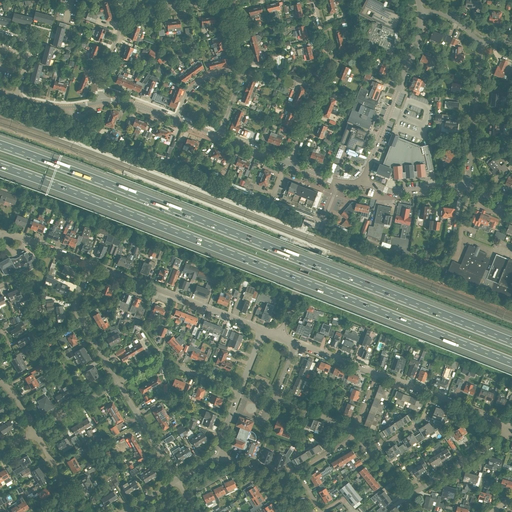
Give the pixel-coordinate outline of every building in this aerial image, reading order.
[(365,4),(360,14),(371,20),(372,18),(375,20),(377,21),(379,22),(380,22),(383,24),(383,25),(383,26),(388,28),(388,27),(396,30),(402,15),(388,10),(385,9),(386,7),(383,6),(383,5),(374,0),(367,0),(366,2),(367,3),(366,4),(365,4)] [(480,9),(481,2),(467,0),(466,7),(474,8),(474,11),(479,12),(480,9)] [(100,11),(104,10),(109,9),(107,1),(102,2),(103,8),(100,9),(100,11)] [(257,17),(258,21),(259,25),(261,24),(260,20),(259,17),(264,16),(261,7),(255,8),(257,17)] [(255,18),(256,22),(257,21),(258,21),(257,17),(255,8),(249,10),(251,19),(255,18)] [(112,20),(110,14),(109,9),(104,10),(100,11),(96,12),(96,15),(93,14),(90,13),(88,12),(88,13),(85,19),(95,23),(97,17),(103,16),(104,20),(106,19),(107,21),(112,20)] [(39,21),(41,14),(35,12),(33,20),(39,21)] [(501,17),(501,13),(491,12),(491,15),(490,15),(489,22),(490,22),(490,23),(493,23),(501,23),(501,17)] [(18,23),(20,15),(14,14),(12,21),(18,23)] [(52,25),(52,24),(53,17),(47,16),(45,23),(52,25)] [(30,26),(32,18),(26,17),(24,24),(30,26)] [(9,27),(11,20),(4,18),(2,26),(9,27)] [(369,34),(367,39),(369,39),(367,45),(392,55),(397,44),(395,44),(396,40),(394,39),(397,31),(396,30),(388,27),(388,28),(383,26),(381,29),(378,28),(377,27),(379,22),(377,21),(376,23),(371,21),(369,27),(370,27),(367,33),(369,34)] [(57,27),(56,34),(63,35),(66,24),(60,23),(59,28),(57,27)] [(103,36),(106,30),(99,27),(97,31),(92,29),(91,31),(94,32),(94,33),(96,34),(97,33),(103,36)] [(138,35),(140,36),(141,34),(142,30),(140,29),(134,27),(132,33),(138,35)] [(340,32),(340,30),(335,31),(337,40),(342,39),(344,39),(342,31),(340,32)] [(443,35),(433,31),(429,41),(433,43),(434,41),(440,43),(441,40),(447,42),(449,37),(444,35),(443,35)] [(101,42),(103,36),(97,33),(96,34),(94,40),(101,42)] [(138,35),(132,33),(129,39),(138,42),(140,38),(143,39),(143,37),(140,36),(138,35)] [(250,44),(257,42),(260,41),(258,35),(249,38),(250,44)] [(219,41),(218,38),(212,39),(213,44),(213,45),(213,48),(224,45),(224,42),(223,42),(222,40),(219,41)] [(60,48),(62,41),(54,40),(53,46),(60,48)] [(250,44),(252,50),(258,48),(261,47),(260,41),(257,42),(250,44)] [(52,53),(53,47),(46,45),(45,51),(52,53)] [(97,53),(100,47),(94,45),(91,51),(97,53)] [(224,46),(224,45),(213,48),(214,51),(215,51),(217,57),(222,55),(221,52),(225,51),(225,49),(225,46),(224,46)] [(137,57),(138,55),(132,52),(133,49),(127,46),(124,52),(137,57)] [(310,46),(301,49),(303,55),(306,54),(312,53),(310,46)] [(461,51),(462,47),(456,47),(456,50),(453,50),(452,56),(455,56),(455,60),(464,61),(465,55),(460,54),(460,51),(461,51)] [(154,59),(157,52),(150,50),(147,57),(154,59)] [(95,59),(97,53),(91,51),(89,57),(95,59)] [(136,59),(137,57),(124,52),(122,58),(129,61),(130,57),(133,59),(133,58),(136,59)] [(265,60),(263,54),(260,54),(253,56),(255,62),(265,60)] [(229,66),(227,55),(220,57),(220,60),(221,60),(222,67),(222,68),(229,66)] [(435,60),(423,55),(420,61),(426,64),(424,69),(428,71),(430,66),(434,66),(435,64),(434,63),(435,60)] [(49,65),(50,59),(43,57),(41,63),(49,65)] [(388,69),(390,62),(380,58),(379,63),(383,64),(382,67),(388,69)] [(193,61),(191,62),(194,67),(198,72),(204,68),(198,60),(194,63),(193,61)] [(508,62),(503,60),(502,62),(501,62),(499,68),(497,67),(494,75),(503,78),(507,69),(506,68),(508,65),(507,64),(508,62)] [(191,66),(188,68),(193,76),(198,72),(194,67),(191,62),(189,63),(191,66)] [(347,74),(349,68),(343,66),(341,72),(347,74)] [(385,75),(388,69),(382,67),(379,73),(385,75)] [(182,68),(181,69),(182,72),(184,74),(188,79),(193,76),(188,68),(184,71),(182,68)] [(347,81),(349,77),(352,78),(353,77),(350,75),(347,74),(341,72),(339,78),(347,81)] [(122,85),(126,74),(124,73),(123,75),(119,73),(116,83),(122,85)] [(126,74),(122,85),(127,88),(130,82),(131,79),(127,77),(128,74),(126,74)] [(183,83),(188,79),(184,74),(179,78),(183,83)] [(148,75),(143,83),(145,84),(149,79),(152,76),(148,75)] [(153,91),(154,88),(158,78),(152,76),(149,79),(145,84),(143,89),(146,90),(144,94),(144,96),(149,98),(149,96),(152,91),(153,91)] [(424,88),(426,82),(414,77),(412,83),(424,88)] [(260,89),(260,88),(260,87),(257,85),(259,81),(250,78),(248,84),(260,89)] [(61,82),(61,80),(59,79),(58,82),(55,81),(53,88),(59,90),(61,82)] [(137,81),(136,84),(133,90),(139,92),(143,84),(138,82),(137,81)] [(375,105),(381,91),(383,86),(371,81),(370,84),(371,85),(371,86),(373,86),(371,92),(364,89),(365,87),(361,86),(361,88),(360,88),(357,98),(375,105)] [(81,93),(83,88),(85,84),(81,82),(77,92),(81,93)] [(133,90),(136,84),(130,82),(127,88),(133,90)] [(419,95),(420,92),(423,91),(424,88),(412,83),(409,89),(413,91),(413,93),(419,95)] [(461,92),(461,88),(461,85),(452,84),(452,83),(449,83),(449,88),(451,88),(451,91),(461,92)] [(259,90),(260,89),(248,84),(246,90),(254,93),(256,89),(259,90)] [(302,98),(305,88),(301,86),(297,96),(302,98)] [(507,97),(508,90),(502,89),(502,87),(495,86),(494,94),(492,93),(491,106),(500,107),(500,101),(503,101),(503,97),(507,97)] [(178,102),(182,90),(174,87),(171,92),(174,93),(172,99),(178,102)] [(255,100),(256,99),(255,98),(253,97),(254,93),(246,90),(243,96),(255,100)] [(164,104),(167,98),(156,94),(156,93),(154,93),(152,99),(154,100),(164,104)] [(302,98),(297,96),(295,95),(292,102),(294,103),(293,105),(298,107),(302,98)] [(255,100),(243,96),(241,102),(247,104),(249,100),(253,102),(257,104),(258,101),(255,100)] [(327,107),(335,111),(335,110),(336,109),(336,108),(333,106),(335,100),(331,98),(327,107)] [(351,112),(348,121),(354,124),(369,129),(375,112),(374,112),(375,110),(374,110),(376,105),(375,105),(357,98),(351,112)] [(171,100),(169,99),(166,105),(176,109),(178,102),(172,99),(171,100)] [(336,115),(337,111),(335,111),(327,107),(323,117),(328,119),(330,113),(336,115)] [(117,115),(118,113),(113,111),(112,113),(111,112),(108,118),(115,121),(118,115),(117,115)] [(293,120),(295,114),(288,112),(287,115),(281,113),(280,115),(283,117),(286,118),(293,120)] [(446,121),(441,120),(442,115),(436,114),(435,121),(439,121),(439,123),(445,123),(445,128),(457,129),(457,128),(458,128),(458,123),(458,121),(446,120),(446,121)] [(239,126),(239,125),(238,125),(241,119),(235,117),(233,123),(239,126)] [(113,127),(115,121),(108,118),(105,126),(112,128),(113,127)] [(290,126),(293,120),(286,118),(284,123),(290,126)] [(137,131),(138,128),(141,121),(135,119),(132,126),(136,127),(134,133),(136,133),(137,131)] [(144,130),(147,123),(141,121),(138,128),(144,130)] [(364,141),(365,138),(367,132),(352,127),(354,124),(348,121),(340,141),(342,142),(341,143),(348,145),(347,146),(356,150),(356,151),(361,154),(364,148),(362,148),(365,141),(364,141)] [(233,123),(232,123),(229,129),(236,132),(239,133),(238,134),(245,137),(246,137),(248,138),(250,133),(240,129),(240,130),(237,129),(239,126),(233,123)] [(325,133),(327,127),(321,124),(318,130),(325,133)] [(503,136),(504,124),(498,124),(498,126),(490,125),(489,135),(496,136),(497,135),(503,136)] [(156,131),(154,131),(153,134),(155,135),(161,137),(163,130),(162,129),(161,129),(160,129),(157,128),(156,131)] [(163,130),(161,137),(167,139),(169,140),(171,135),(168,134),(169,132),(167,131),(166,131),(165,130),(164,130),(163,130)] [(323,139),(325,133),(318,130),(316,136),(323,139)] [(276,138),(277,135),(271,132),(270,136),(268,142),(274,144),(276,138)] [(280,146),(283,137),(277,135),(276,138),(274,144),(280,146)] [(433,170),(434,170),(428,145),(420,147),(419,146),(418,146),(414,144),(413,144),(409,143),(409,142),(407,142),(407,141),(406,141),(403,140),(402,140),(402,139),(402,140),(398,138),(398,137),(393,135),(389,145),(391,146),(389,150),(388,154),(387,154),(387,155),(387,157),(386,156),(386,157),(385,161),(384,162),(385,162),(383,166),(380,165),(377,173),(389,177),(389,176),(393,177),(395,177),(395,179),(402,178),(402,177),(406,177),(406,178),(414,177),(414,176),(418,176),(418,177),(425,177),(425,171),(433,169),(433,170)] [(195,142),(187,139),(185,145),(184,145),(182,149),(183,150),(187,151),(187,150),(191,151),(192,149),(196,150),(199,143),(195,142)] [(315,153),(317,150),(314,149),(313,152),(312,152),(310,158),(316,160),(318,154),(315,153)] [(449,163),(454,155),(451,152),(452,151),(448,149),(441,158),(449,163)] [(217,159),(220,152),(214,150),(213,153),(211,153),(210,156),(211,156),(211,157),(213,157),(212,160),(216,161),(217,159)] [(320,151),(318,154),(316,160),(322,163),(326,154),(320,151)] [(225,161),(226,158),(225,158),(226,154),(220,152),(217,159),(223,161),(225,161)] [(238,175),(240,170),(241,167),(244,161),(238,158),(235,165),(239,167),(236,172),(236,174),(238,175)] [(492,160),(490,158),(486,162),(493,170),(492,171),(495,175),(501,169),(503,172),(507,168),(510,172),(511,169),(511,163),(507,168),(504,164),(501,166),(494,159),(492,160)] [(247,176),(249,171),(247,170),(250,163),(244,161),(241,167),(247,170),(244,175),(247,176)] [(262,185),(263,185),(261,189),(264,190),(265,186),(266,186),(270,174),(269,173),(269,172),(264,170),(264,171),(259,183),(259,184),(258,185),(261,186),(262,185)] [(299,187),(297,186),(297,185),(289,182),(282,199),(281,198),(280,201),(314,214),(322,194),(314,191),(314,192),(308,190),(308,189),(303,187),(303,188),(301,187),(301,186),(299,186),(299,187)] [(15,205),(18,197),(0,190),(0,197),(0,198),(0,202),(3,204),(5,201),(15,205)] [(356,205),(356,204),(356,203),(352,202),(344,211),(344,212),(341,215),(346,219),(349,217),(348,216),(353,212),(355,209),(356,205)] [(361,211),(363,205),(356,204),(356,205),(355,209),(353,212),(358,213),(358,211),(361,211)] [(370,206),(363,205),(361,211),(360,215),(367,217),(370,206)] [(425,206),(423,205),(422,206),(421,206),(421,210),(419,209),(417,219),(418,220),(421,221),(423,220),(423,219),(427,219),(428,211),(428,209),(429,209),(429,207),(425,206)] [(386,208),(378,206),(374,227),(369,226),(367,235),(381,240),(384,224),(391,225),(392,216),(390,216),(391,209),(389,208),(386,208)] [(403,208),(398,207),(395,222),(401,224),(408,225),(410,225),(412,211),(410,210),(410,209),(406,209),(406,208),(404,208),(403,208)] [(484,213),(485,211),(483,210),(481,213),(476,211),(471,222),(474,223),(473,224),(475,225),(473,228),(478,230),(479,228),(485,230),(484,231),(488,233),(491,227),(494,228),(496,225),(497,225),(499,220),(484,213)] [(71,214),(64,211),(62,216),(65,217),(64,220),(68,222),(71,214)] [(24,226),(27,219),(17,215),(14,223),(24,226)] [(41,225),(44,219),(41,217),(40,220),(39,224),(38,224),(36,231),(42,233),(44,226),(41,225)] [(364,234),(370,219),(367,218),(361,233),(364,234)] [(348,220),(347,219),(344,222),(350,228),(352,223),(348,220)] [(36,231),(38,224),(33,221),(30,228),(36,231)] [(56,229),(57,226),(52,224),(47,237),(52,239),(56,229)] [(89,253),(92,245),(93,241),(89,239),(88,238),(91,228),(84,225),(80,235),(82,236),(80,241),(84,242),(81,250),(89,253)] [(97,232),(107,236),(108,233),(114,236),(116,232),(100,225),(97,232)] [(74,246),(77,239),(74,238),(78,228),(74,227),(73,231),(68,244),(71,245),(70,246),(73,248),(74,246)] [(57,241),(60,234),(61,231),(56,229),(52,239),(57,241)] [(66,243),(68,244),(73,231),(71,230),(70,234),(67,233),(66,235),(65,235),(62,243),(65,244),(66,243)] [(117,250),(123,234),(116,232),(114,236),(108,233),(107,236),(105,243),(110,245),(107,252),(115,255),(116,253),(117,250)] [(377,247),(380,240),(368,235),(365,242),(377,247)] [(135,260),(141,241),(132,239),(130,246),(134,247),(132,253),(134,254),(133,256),(131,255),(130,257),(127,257),(126,258),(123,265),(127,267),(129,268),(132,260),(133,260),(135,260)] [(102,258),(104,253),(105,253),(107,247),(100,245),(96,256),(102,258)] [(460,253),(457,262),(510,283),(511,279),(511,260),(472,245),(467,256),(460,253)] [(154,257),(157,251),(151,249),(148,255),(154,257)] [(24,253),(23,251),(20,252),(22,254),(19,256),(20,257),(16,259),(15,259),(14,259),(13,259),(12,259),(11,259),(10,259),(9,257),(0,262),(0,267),(4,275),(15,274),(17,272),(26,267),(28,270),(35,266),(32,263),(36,261),(33,254),(29,256),(26,252),(24,253)] [(123,265),(126,258),(120,256),(117,264),(120,265),(120,264),(123,265)] [(173,265),(179,267),(181,261),(176,259),(173,265)] [(200,264),(187,259),(186,263),(185,263),(182,272),(190,274),(188,278),(195,280),(196,277),(199,268),(200,264)] [(153,268),(155,263),(149,260),(148,264),(143,262),(139,272),(147,275),(148,274),(151,267),(153,268)] [(73,277),(76,269),(64,265),(62,273),(73,277)] [(54,276),(57,270),(50,267),(48,274),(54,276)] [(174,285),(178,275),(179,271),(174,269),(169,283),(174,285)] [(161,271),(159,271),(157,276),(159,276),(158,279),(164,282),(167,272),(161,270),(161,271)] [(216,284),(218,277),(200,270),(197,276),(208,281),(205,289),(197,286),(194,293),(206,298),(212,282),(216,284)] [(67,295),(69,287),(66,286),(66,285),(62,284),(58,283),(59,282),(53,279),(53,280),(47,277),(46,281),(57,285),(55,290),(67,295)] [(189,286),(191,281),(188,280),(187,282),(183,280),(180,288),(186,290),(188,285),(189,286)] [(38,286),(34,281),(30,284),(33,289),(38,286)] [(111,292),(112,289),(110,288),(110,287),(105,285),(103,289),(101,288),(100,292),(102,293),(107,295),(108,295),(110,296),(112,292),(111,292)] [(246,313),(252,299),(256,300),(259,292),(260,292),(255,290),(255,288),(247,285),(242,299),(245,300),(244,303),(243,303),(240,311),(246,313)] [(18,289),(18,288),(15,290),(13,291),(20,307),(21,307),(18,300),(23,298),(19,289),(18,289)] [(19,308),(20,307),(13,291),(7,294),(10,301),(11,303),(14,301),(15,302),(16,302),(19,308)] [(34,294),(30,292),(30,297),(32,297),(33,298),(32,298),(33,303),(41,302),(41,296),(39,296),(39,294),(34,295),(34,294)] [(222,304),(226,292),(225,292),(223,297),(219,295),(217,302),(222,304)] [(230,293),(228,292),(227,293),(226,292),(222,304),(227,306),(231,295),(231,294),(230,293)] [(259,292),(256,300),(255,302),(258,303),(259,301),(266,303),(267,303),(274,306),(276,299),(277,297),(271,294),(270,296),(260,292),(259,292)] [(126,311),(127,309),(132,296),(124,293),(121,301),(122,301),(119,309),(126,311)] [(135,317),(142,300),(135,297),(129,312),(132,313),(133,312),(135,313),(133,316),(135,317)] [(54,306),(54,300),(46,301),(47,310),(56,309),(57,319),(63,318),(62,315),(63,315),(62,306),(57,306),(57,305),(54,306)] [(141,319),(147,302),(142,300),(135,317),(141,319)] [(271,314),(274,306),(267,303),(266,303),(264,311),(271,314)] [(156,314),(159,306),(155,305),(153,308),(152,308),(148,317),(152,319),(154,313),(156,314)] [(163,315),(164,311),(162,311),(163,308),(159,306),(156,314),(160,315),(160,314),(163,315)] [(308,307),(306,310),(308,311),(305,318),(302,324),(300,323),(296,332),(302,334),(305,326),(312,308),(308,306),(308,307)] [(305,326),(302,334),(301,335),(303,336),(307,336),(307,337),(308,338),(314,324),(308,322),(308,323),(309,320),(310,317),(317,320),(320,311),(315,310),(315,309),(312,308),(305,326)] [(179,318),(181,312),(176,310),(173,316),(179,318)] [(272,314),(271,314),(264,311),(263,311),(260,318),(269,322),(272,314)] [(184,320),(187,314),(181,312),(179,318),(178,320),(177,323),(179,324),(181,319),(184,320)] [(96,321),(101,318),(98,313),(93,316),(96,321)] [(196,325),(198,318),(192,316),(190,322),(192,323),(196,325)] [(105,318),(104,317),(102,319),(101,318),(96,321),(99,327),(102,325),(104,329),(109,326),(107,322),(104,324),(103,321),(106,319),(105,318)] [(7,324),(5,320),(0,322),(0,327),(1,327),(3,330),(9,327),(8,324),(7,324)] [(206,332),(210,323),(206,321),(207,321),(204,320),(200,329),(206,332)] [(14,337),(22,332),(21,329),(24,327),(22,322),(14,327),(16,329),(11,332),(14,337)] [(212,334),(216,325),(212,324),(213,323),(210,322),(210,323),(206,332),(212,334)] [(321,329),(320,332),(317,331),(314,339),(322,342),(325,334),(329,336),(332,326),(325,324),(323,330),(321,329)] [(219,335),(220,333),(222,327),(218,326),(216,325),(212,334),(213,333),(219,335)] [(358,342),(360,337),(348,332),(350,329),(350,327),(347,326),(343,336),(358,342)] [(164,337),(167,329),(161,327),(157,335),(164,337)] [(113,336),(107,340),(111,345),(120,340),(118,335),(122,332),(120,328),(118,329),(117,328),(114,330),(115,331),(111,333),(113,336)] [(368,360),(371,353),(367,351),(372,339),(369,337),(371,331),(365,328),(361,338),(362,338),(359,344),(365,346),(363,353),(363,354),(362,357),(368,360)] [(139,332),(137,330),(135,332),(136,334),(140,340),(143,338),(139,332)] [(241,342),(242,339),(243,335),(232,331),(229,338),(232,340),(232,339),(241,342)] [(20,340),(17,342),(20,347),(25,344),(25,345),(26,344),(32,340),(27,332),(18,337),(20,340)] [(340,338),(341,335),(336,333),(331,346),(337,348),(339,341),(338,340),(339,338),(340,338)] [(75,341),(77,340),(75,336),(68,341),(66,342),(66,341),(65,342),(66,343),(68,346),(70,345),(71,347),(76,344),(75,341)] [(173,347),(182,338),(179,336),(175,339),(173,336),(167,341),(173,347)] [(178,353),(183,348),(181,345),(185,341),(182,338),(173,347),(178,353)] [(240,346),(241,342),(232,339),(232,340),(230,346),(238,349),(239,346),(240,346)] [(350,353),(353,345),(354,342),(345,339),(342,349),(350,353)] [(137,352),(144,348),(140,342),(133,346),(137,352)] [(197,360),(200,352),(201,350),(194,348),(194,347),(190,345),(186,354),(191,356),(190,357),(197,360)] [(129,357),(137,352),(133,346),(126,351),(129,357)] [(84,348),(83,347),(75,352),(73,349),(71,350),(66,353),(69,358),(76,354),(78,358),(87,353),(86,352),(87,351),(85,348),(84,348)] [(125,351),(123,347),(115,352),(117,356),(119,354),(123,361),(129,357),(126,351),(125,351)] [(16,357),(11,360),(14,366),(23,361),(20,355),(25,352),(23,349),(14,354),(16,357)] [(226,358),(228,352),(222,350),(219,357),(216,363),(221,365),(220,366),(229,370),(232,363),(225,361),(226,359),(225,359),(225,358),(226,358)] [(386,352),(383,351),(379,364),(384,366),(387,358),(385,357),(386,352)] [(204,362),(207,354),(200,352),(197,360),(204,362)] [(87,354),(87,353),(78,358),(75,360),(77,364),(80,362),(82,364),(90,359),(90,358),(91,357),(88,354),(87,354)] [(400,359),(395,357),(394,362),(393,363),(392,365),(392,366),(391,369),(399,371),(400,367),(401,367),(403,368),(407,358),(401,356),(400,359)] [(302,361),(301,363),(303,364),(302,366),(309,369),(312,362),(312,361),(313,359),(309,357),(308,360),(303,358),(302,361)] [(407,375),(413,378),(419,362),(422,363),(424,358),(421,357),(419,362),(411,358),(409,364),(411,365),(407,375)] [(23,361),(14,366),(18,373),(19,372),(20,371),(24,369),(26,371),(25,372),(32,368),(31,365),(27,367),(23,361)] [(457,369),(459,363),(453,361),(451,367),(457,369)] [(326,363),(321,362),(321,363),(319,362),(317,367),(319,368),(323,370),(326,363)] [(331,373),(333,368),(330,367),(331,365),(326,363),(323,370),(328,372),(331,373)] [(32,374),(25,378),(28,384),(35,380),(34,376),(38,374),(36,372),(42,368),(40,364),(29,370),(32,374)] [(97,370),(95,366),(83,373),(87,378),(89,377),(91,381),(96,378),(97,377),(99,376),(96,371),(97,370)] [(300,374),(299,376),(303,378),(304,376),(306,377),(309,369),(302,366),(299,374),(300,374)] [(333,368),(331,373),(330,375),(332,376),(333,374),(338,376),(340,369),(336,367),(335,369),(333,368)] [(419,375),(420,375),(418,379),(424,381),(429,370),(422,367),(419,375)] [(440,378),(435,376),(432,384),(440,387),(441,386),(447,388),(450,380),(447,379),(451,369),(446,367),(442,379),(440,378)] [(462,372),(466,374),(466,375),(470,376),(470,375),(474,376),(476,371),(464,367),(462,372)] [(345,378),(347,373),(345,372),(345,371),(340,369),(338,376),(343,377),(345,378)] [(69,381),(78,376),(76,373),(67,378),(69,381)] [(349,374),(347,373),(345,378),(348,378),(347,379),(352,381),(355,375),(350,373),(349,374)] [(359,383),(361,379),(359,378),(360,376),(355,375),(352,381),(357,383),(359,383)] [(298,378),(295,385),(302,388),(305,380),(303,379),(303,378),(299,376),(298,378)] [(39,377),(35,380),(28,384),(31,389),(39,385),(40,388),(46,384),(45,381),(43,383),(39,377)] [(151,388),(161,382),(158,377),(148,383),(151,388)] [(185,383),(175,379),(172,385),(183,389),(185,383)] [(152,390),(151,388),(148,383),(139,388),(142,393),(148,390),(150,392),(152,390)] [(474,394),(477,386),(467,383),(466,387),(464,391),(474,394)] [(485,399),(488,391),(490,387),(483,384),(482,389),(479,396),(485,399)] [(61,393),(65,399),(71,396),(70,393),(73,391),(69,385),(63,388),(61,385),(58,387),(61,393)] [(293,390),(291,389),(290,392),(299,396),(302,388),(295,385),(293,390)] [(388,396),(389,392),(385,390),(386,387),(380,385),(377,392),(388,396)] [(360,388),(355,387),(354,388),(352,393),(359,396),(360,391),(359,390),(360,388)] [(201,400),(204,390),(199,388),(195,398),(201,400)] [(57,392),(59,394),(55,397),(59,403),(65,399),(61,393),(60,390),(57,392)] [(399,404),(403,394),(400,393),(396,391),(394,397),(397,398),(396,403),(399,404)] [(491,401),(494,394),(488,391),(485,399),(491,401)] [(386,399),(388,396),(377,392),(375,398),(381,401),(382,398),(386,399)] [(357,400),(359,396),(352,393),(350,398),(351,398),(350,401),(354,402),(355,400),(357,400)] [(408,402),(410,396),(403,394),(399,404),(403,406),(405,401),(408,402)] [(504,406),(506,399),(502,398),(503,395),(500,394),(498,400),(497,403),(504,406)] [(39,405),(37,406),(40,410),(42,409),(43,411),(49,407),(51,410),(54,408),(49,401),(46,396),(37,402),(39,405)] [(220,398),(213,396),(211,402),(216,404),(216,405),(220,407),(220,404),(221,404),(222,402),(221,402),(222,400),(220,399),(220,398)] [(413,410),(417,399),(410,396),(408,402),(411,404),(409,408),(413,410)] [(383,409),(384,406),(380,404),(381,401),(375,398),(372,405),(383,409)] [(421,408),(424,402),(417,399),(413,410),(416,411),(418,406),(421,408)] [(354,405),(354,402),(350,401),(349,403),(348,403),(346,408),(353,410),(355,405),(354,405)] [(105,407),(107,412),(108,411),(111,416),(113,414),(118,411),(112,402),(107,404),(108,405),(105,407)] [(157,408),(153,411),(158,420),(163,418),(167,415),(164,412),(165,411),(162,407),(161,407),(160,405),(158,406),(159,408),(158,409),(157,408)] [(381,413),(383,409),(372,405),(369,412),(375,414),(377,411),(381,413)] [(446,414),(448,408),(441,405),(440,409),(436,408),(434,413),(443,416),(444,413),(446,414)] [(350,414),(351,415),(353,410),(346,408),(345,412),(344,412),(343,415),(349,417),(350,414)] [(124,421),(118,411),(113,414),(111,416),(111,417),(114,422),(116,425),(124,421)] [(203,417),(204,417),(207,419),(214,421),(215,418),(216,419),(217,416),(216,416),(216,415),(206,411),(203,417)] [(377,423),(379,419),(374,417),(375,414),(369,412),(367,419),(377,423)] [(440,428),(443,421),(441,420),(443,416),(434,413),(432,419),(436,420),(434,424),(440,428)] [(399,428),(400,427),(405,424),(399,415),(397,416),(400,420),(395,423),(399,428)] [(402,418),(400,415),(399,415),(405,424),(410,420),(407,415),(402,418)] [(163,418),(158,420),(164,430),(169,427),(165,421),(169,418),(167,416),(163,418)] [(245,418),(240,416),(237,425),(241,427),(250,430),(251,430),(254,422),(249,420),(250,419),(245,418)] [(195,426),(197,420),(191,417),(189,423),(195,426)] [(207,419),(204,417),(201,424),(204,425),(211,428),(212,427),(213,427),(213,425),(213,424),(214,421),(207,419)] [(86,428),(91,425),(87,419),(82,422),(86,428)] [(283,422),(283,420),(279,419),(279,421),(278,420),(275,429),(278,430),(277,433),(289,438),(293,426),(283,422)] [(315,430),(319,421),(313,419),(312,423),(308,421),(305,428),(315,432),(315,430)] [(376,426),(377,423),(367,419),(364,425),(370,428),(371,424),(376,426)] [(0,429),(3,434),(14,428),(10,421),(0,426),(0,429)] [(323,435),(326,429),(322,427),(324,423),(319,421),(315,430),(315,432),(314,433),(318,434),(318,433),(323,435)] [(395,423),(393,421),(391,422),(390,424),(389,424),(387,423),(393,432),(399,428),(395,423)] [(80,431),(86,428),(82,422),(77,425),(80,431)] [(386,436),(393,432),(387,423),(385,424),(387,426),(383,428),(382,429),(382,430),(383,431),(386,436)] [(431,426),(429,423),(424,426),(429,433),(431,436),(436,433),(435,432),(440,428),(434,424),(431,426)] [(85,440),(80,431),(77,425),(71,428),(75,435),(78,433),(84,442),(85,442),(84,441),(85,440)] [(110,429),(114,436),(119,433),(116,426),(110,429)] [(422,441),(427,437),(426,435),(429,433),(424,426),(419,429),(421,432),(418,434),(422,441)] [(462,436),(467,432),(463,426),(453,432),(454,432),(447,436),(445,438),(450,445),(451,445),(453,443),(450,438),(452,437),(455,436),(458,441),(463,437),(462,436)] [(250,433),(250,430),(241,427),(237,438),(236,438),(233,445),(244,449),(244,447),(248,449),(246,454),(254,457),(254,456),(255,454),(259,444),(253,442),(253,441),(254,439),(255,440),(256,439),(256,438),(256,437),(256,435),(255,434),(254,433),(253,432),(251,431),(251,433),(250,433)] [(200,435),(197,436),(201,443),(202,442),(203,443),(207,440),(206,439),(207,439),(205,435),(204,433),(205,433),(206,430),(202,428),(200,431),(203,432),(200,435)] [(132,446),(137,443),(131,434),(127,437),(132,446)] [(414,437),(412,434),(407,437),(412,444),(415,442),(417,444),(420,442),(421,444),(423,443),(421,441),(422,441),(418,434),(414,437)] [(171,435),(164,439),(167,444),(174,439),(171,435)] [(197,436),(191,440),(195,446),(196,446),(197,446),(199,445),(198,444),(200,443),(201,443),(197,436)] [(412,444),(407,437),(403,440),(405,443),(401,445),(405,451),(406,451),(406,453),(408,452),(407,450),(413,446),(412,444)] [(71,447),(66,439),(64,440),(56,444),(60,451),(63,450),(64,452),(71,447)] [(312,449),(311,447),(313,445),(311,442),(310,442),(311,444),(310,445),(310,446),(305,449),(307,452),(310,457),(316,453),(313,448),(312,449)] [(136,457),(143,453),(137,443),(132,446),(136,452),(133,453),(136,457)] [(319,444),(318,443),(317,443),(315,445),(315,447),(314,447),(313,445),(311,447),(312,449),(313,448),(316,453),(322,450),(319,444)] [(398,448),(396,444),(391,448),(397,457),(405,451),(401,445),(398,448)] [(87,452),(90,450),(87,445),(77,451),(79,454),(86,450),(87,452)] [(183,446),(180,448),(181,451),(185,457),(188,456),(189,456),(191,455),(190,454),(191,454),(187,447),(185,449),(183,446)] [(177,449),(172,451),(176,457),(177,457),(179,461),(180,460),(181,461),(183,460),(183,459),(185,457),(181,451),(180,448),(179,447),(177,449)] [(389,462),(392,460),(397,457),(391,448),(386,451),(388,454),(385,456),(389,462)] [(276,462),(274,466),(277,467),(276,468),(280,469),(281,468),(282,469),(283,465),(284,462),(287,463),(290,461),(289,458),(293,451),(289,449),(286,454),(284,457),(279,455),(278,455),(277,458),(276,458),(275,462),(276,462)] [(448,459),(452,456),(447,449),(443,452),(448,459)] [(262,459),(261,461),(262,461),(262,462),(265,464),(266,463),(269,464),(270,460),(271,460),(272,457),(271,456),(273,453),(265,450),(264,454),(262,459)] [(357,456),(353,450),(350,452),(348,454),(351,459),(354,458),(353,458),(356,456),(357,456)] [(310,457),(307,452),(302,455),(300,453),(298,454),(299,454),(300,456),(301,455),(304,461),(310,457)] [(443,462),(448,459),(443,452),(438,454),(443,462)] [(139,462),(146,458),(143,453),(136,457),(136,458),(135,459),(136,462),(138,461),(139,462)] [(300,456),(299,454),(297,456),(296,455),(293,457),(294,459),(292,460),(294,465),(297,463),(298,464),(304,461),(301,455),(300,456)] [(351,459),(348,454),(346,455),(345,455),(342,456),(346,462),(348,460),(350,463),(352,462),(351,459)] [(438,465),(443,462),(438,454),(433,457),(438,465)] [(70,468),(77,463),(76,460),(79,458),(78,455),(67,462),(70,468)] [(22,468),(31,463),(27,456),(18,461),(22,468)] [(341,465),(343,464),(346,462),(342,456),(339,458),(339,459),(337,460),(341,465)] [(434,468),(438,465),(433,457),(429,460),(434,468)] [(496,459),(490,458),(487,467),(490,468),(490,469),(491,469),(493,469),(496,459)] [(357,468),(362,464),(359,459),(354,463),(357,468)] [(499,468),(502,461),(496,459),(493,469),(491,469),(490,472),(494,473),(495,470),(496,470),(496,467),(499,468)] [(339,467),(341,465),(337,460),(335,461),(332,462),(335,468),(338,466),(339,467)] [(422,475),(427,472),(424,467),(426,465),(423,460),(420,462),(421,462),(420,463),(419,464),(420,465),(417,467),(422,475)] [(79,466),(77,463),(70,468),(73,473),(85,466),(83,464),(79,466)] [(316,472),(310,475),(313,481),(319,477),(322,476),(330,470),(332,469),(330,466),(326,468),(325,470),(321,473),(318,469),(315,471),(316,472)] [(43,473),(40,467),(38,468),(37,467),(30,472),(28,469),(21,473),(24,477),(30,473),(32,476),(33,475),(35,478),(43,473)] [(369,472),(367,470),(368,470),(365,467),(360,471),(360,472),(360,471),(362,474),(363,476),(369,472)] [(413,470),(411,467),(408,469),(411,474),(414,472),(417,478),(422,475),(417,467),(413,470)] [(151,479),(154,477),(154,478),(156,476),(156,475),(157,475),(153,468),(150,470),(149,468),(146,470),(151,479)] [(11,481),(5,470),(0,472),(0,474),(3,480),(6,478),(8,482),(11,481)] [(147,483),(149,481),(148,480),(151,479),(146,470),(142,472),(144,474),(141,476),(145,482),(146,482),(147,483)] [(319,477),(313,481),(316,486),(319,484),(320,485),(321,485),(320,484),(322,482),(325,480),(323,477),(331,472),(330,470),(322,476),(319,477)] [(370,474),(369,472),(363,476),(365,478),(366,478),(368,480),(373,476),(370,473),(370,474)] [(468,488),(469,486),(472,474),(465,472),(463,481),(467,482),(466,487),(465,487),(465,490),(463,490),(462,493),(467,494),(468,488)] [(478,487),(479,485),(482,486),(486,473),(482,472),(481,478),(478,477),(479,476),(472,474),(469,486),(472,487),(473,485),(478,487)] [(31,493),(32,493),(31,493),(41,487),(39,485),(48,480),(43,473),(35,478),(37,480),(36,481),(37,483),(34,485),(35,487),(30,490),(31,493)] [(91,483),(89,479),(91,477),(90,475),(82,479),(81,479),(79,480),(78,481),(82,488),(91,483)] [(371,486),(376,482),(375,480),(375,479),(373,476),(368,480),(370,483),(369,484),(371,486)] [(502,479),(500,486),(506,488),(509,478),(508,478),(507,477),(503,476),(502,479)] [(112,481),(110,478),(105,481),(107,484),(109,483),(112,488),(115,487),(111,481),(112,481)] [(127,482),(132,490),(135,489),(135,490),(139,488),(134,480),(131,482),(130,480),(127,482)] [(226,494),(229,492),(234,490),(234,489),(237,487),(233,480),(225,484),(227,487),(224,488),(226,493),(226,494)] [(130,492),(132,490),(127,482),(121,486),(126,494),(127,494),(128,494),(130,493),(130,492)] [(351,494),(356,490),(349,482),(340,489),(344,494),(349,491),(351,494)] [(377,483),(376,482),(371,486),(373,488),(373,487),(375,490),(381,486),(378,483),(377,483)] [(86,493),(92,489),(94,488),(91,483),(82,488),(86,493)] [(216,501),(219,499),(218,497),(226,493),(224,488),(223,486),(214,489),(216,493),(213,494),(215,499),(216,501)] [(248,487),(243,490),(245,493),(247,497),(246,497),(248,501),(249,500),(252,498),(260,493),(255,486),(250,489),(248,487)] [(450,487),(444,486),(441,496),(447,498),(450,487)] [(454,499),(454,496),(456,489),(450,487),(447,498),(448,497),(454,499)] [(50,495),(46,488),(38,494),(38,493),(33,496),(32,493),(31,493),(27,496),(28,499),(32,497),(33,498),(39,495),(42,500),(50,495)] [(326,488),(320,492),(323,497),(331,492),(334,490),(333,488),(330,490),(330,489),(327,491),(326,488)] [(331,492),(323,497),(326,502),(328,501),(329,503),(333,500),(332,499),(332,498),(333,495),(338,491),(337,489),(334,490),(331,492)] [(362,499),(356,490),(351,494),(354,497),(350,501),(354,506),(362,499)] [(483,493),(480,492),(478,499),(484,500),(487,490),(484,490),(483,493)] [(110,494),(108,491),(105,493),(106,496),(107,496),(111,502),(117,498),(113,492),(110,494)] [(208,506),(213,503),(212,500),(215,499),(213,494),(212,491),(203,495),(208,506)] [(388,496),(384,491),(379,495),(378,493),(372,498),(373,500),(377,497),(378,499),(381,497),(383,500),(388,496)] [(436,502),(438,497),(435,496),(435,493),(431,492),(431,495),(432,495),(432,498),(426,497),(424,507),(431,509),(433,502),(436,502)] [(252,498),(249,500),(254,507),(250,509),(252,511),(256,510),(261,506),(263,505),(261,502),(265,500),(260,493),(252,498)] [(21,501),(17,504),(17,505),(18,505),(22,511),(29,508),(22,496),(19,498),(21,501)] [(105,505),(111,502),(107,496),(106,496),(101,499),(105,505)] [(383,500),(381,501),(384,506),(385,506),(387,504),(392,501),(388,496),(383,500)] [(464,505),(461,511),(468,511),(470,506),(465,505),(466,503),(463,502),(463,505),(464,505)] [(261,506),(256,510),(257,511),(258,511),(261,510),(262,511),(273,511),(276,510),(272,503),(266,508),(264,505),(263,505),(261,506)]
